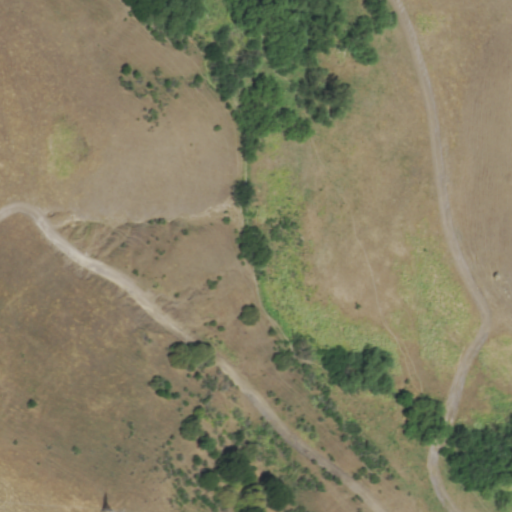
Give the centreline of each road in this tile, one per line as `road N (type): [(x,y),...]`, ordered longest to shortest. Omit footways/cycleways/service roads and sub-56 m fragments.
road 1 (track): [(351,511),(242,381),(186,331),(89,261),(26,202),(0,216)]
road 2 (track): [(26,202),(35,175),(32,119),(0,46)]
